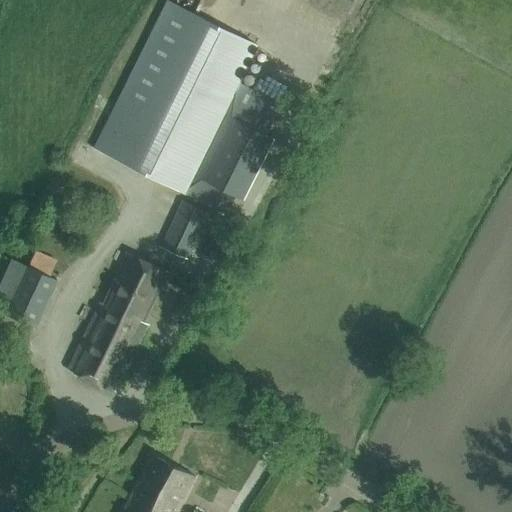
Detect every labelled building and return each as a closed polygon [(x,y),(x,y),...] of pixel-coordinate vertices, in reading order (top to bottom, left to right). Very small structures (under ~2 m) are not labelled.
[(336,0),(354,9),(358,0),(336,0)] [(174,6),(101,151),(184,192),(227,214),(236,197),(244,200),(275,139),(266,135),(281,106),(237,84),(256,46),(174,6)] [(188,260),(210,213),(184,201),(162,248),(188,260)] [(144,323),(168,272),(128,253),(104,304),(100,302),(68,369),(114,393),(148,325),(144,323)] [(37,328),(59,282),(27,267),(6,314),(7,314),(1,327),(30,340),(36,327),(37,328)] [(131,498),(158,511),(181,511),(198,478),(153,455),(131,498)] [(158,511),(131,498),(123,511),(158,511)]
